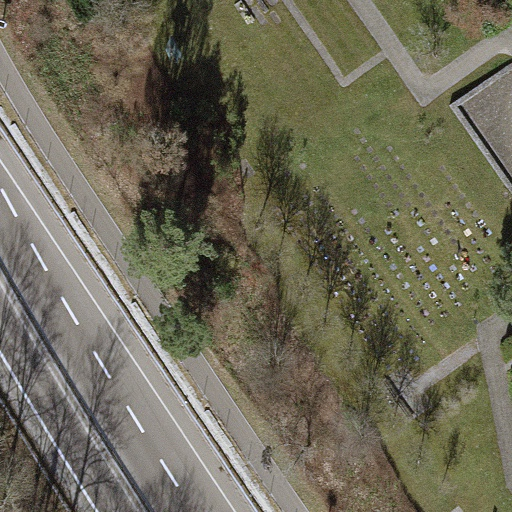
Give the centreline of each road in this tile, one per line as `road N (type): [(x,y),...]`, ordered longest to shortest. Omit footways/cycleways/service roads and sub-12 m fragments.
road 1 (trunk): [(177,511),(0,215)]
road 2 (trunk): [(0,314),(119,511)]
